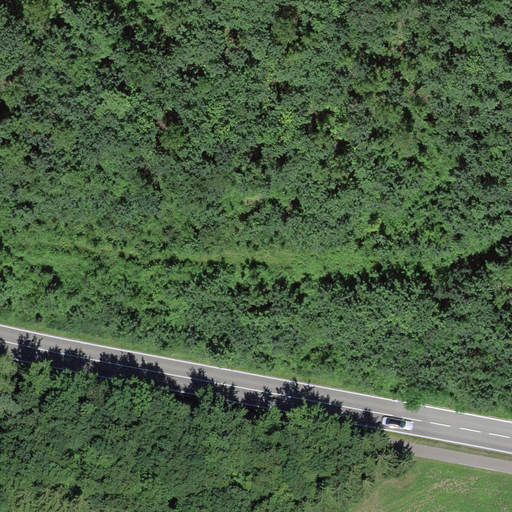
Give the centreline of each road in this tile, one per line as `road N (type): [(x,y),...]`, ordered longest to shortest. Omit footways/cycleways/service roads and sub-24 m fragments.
road 1 (secondary): [(511,437),(0,340)]
road 2 (track): [(511,226),(424,254),(302,259),(0,235)]
